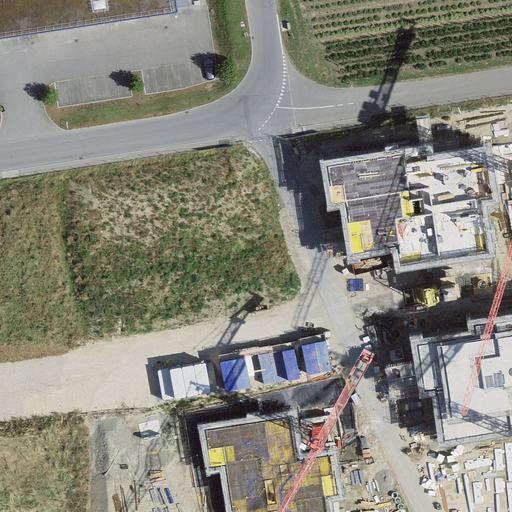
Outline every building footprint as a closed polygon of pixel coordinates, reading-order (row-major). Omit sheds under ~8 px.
[(0,0),(0,36),(177,11),(175,0),(0,0)] [(405,146),(320,161),(329,210),(343,208),(352,256),(394,248),(399,271),(494,253),(486,208),(503,205),(491,143),(407,158),(405,146)] [(410,335),(419,398),(434,396),(441,445),(511,434),(511,309),(462,316),(465,334),(424,340),(421,333),(410,335)] [(232,360),(239,389),(290,377),(283,348),(232,360)] [(297,404),(194,423),(204,479),(218,476),(224,511),(330,511),(329,501),(344,498),(335,450),(306,455),(297,404)]
